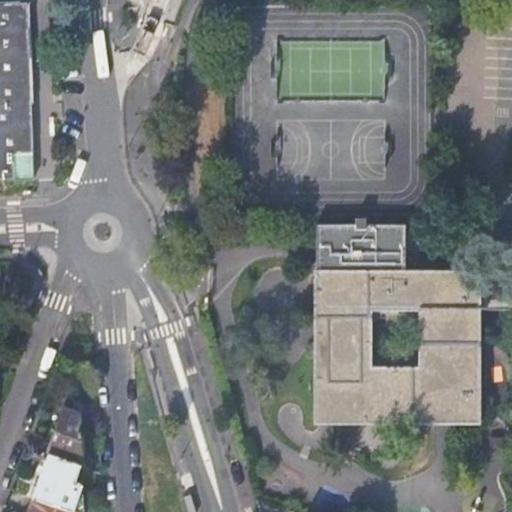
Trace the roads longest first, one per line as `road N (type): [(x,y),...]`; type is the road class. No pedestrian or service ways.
road 1 (tertiary): [(131,259),(167,329),(222,511)]
road 2 (residential): [(129,511),(110,270)]
road 3 (residential): [(0,459),(72,252)]
